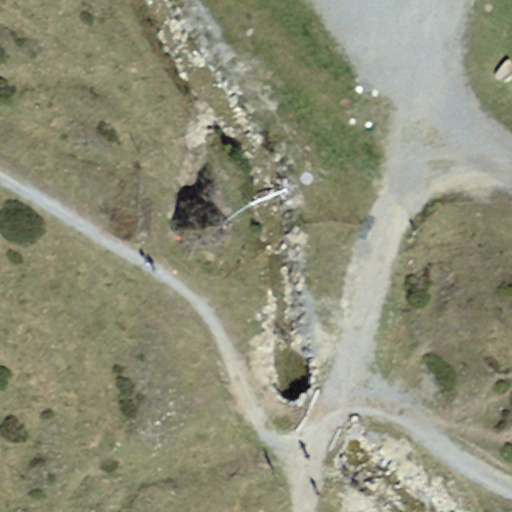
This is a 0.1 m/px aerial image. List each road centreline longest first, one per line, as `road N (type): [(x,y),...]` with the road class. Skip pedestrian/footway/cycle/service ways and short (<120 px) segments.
road 1 (track): [(337,384),(445,0)]
road 2 (track): [(511,483),(337,384)]
road 3 (track): [(426,79),(441,117),(469,147),(511,165)]
